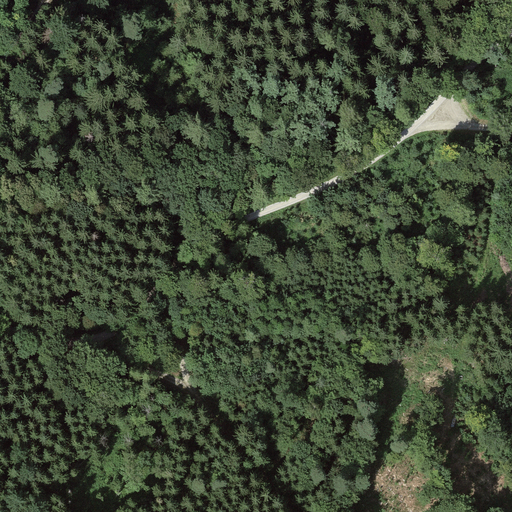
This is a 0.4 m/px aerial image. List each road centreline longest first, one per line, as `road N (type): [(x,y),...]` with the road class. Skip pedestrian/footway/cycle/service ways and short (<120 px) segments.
road 1 (track): [(0,327),(82,346),(106,336),(207,235),(319,188),(394,144),(511,29)]
road 2 (track): [(291,511),(187,380),(162,305),(162,278)]
